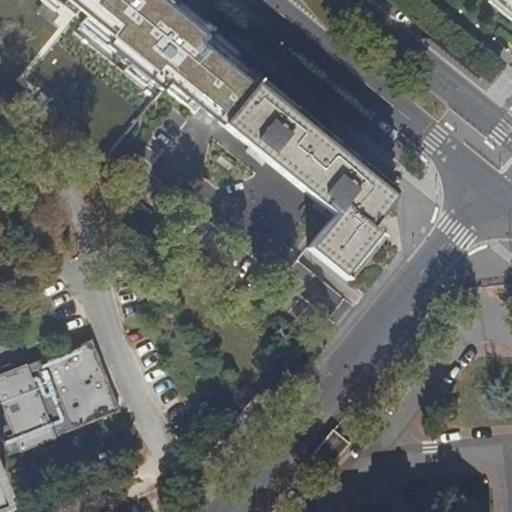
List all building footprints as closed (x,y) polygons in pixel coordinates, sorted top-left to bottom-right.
[(63,0),(92,22),(69,52),(76,57),(81,52),(97,65),(149,1),(146,0),(63,0)] [(511,0),(491,0),(511,17),(511,0)] [(198,49),(164,91),(194,116),(229,74),(198,49)] [(397,196),(256,84),(224,123),(335,216),(311,245),(348,275),(383,231),(379,227),(383,222),(379,219),(397,196)] [(0,511),(7,509),(0,492),(0,466),(9,463),(7,458),(105,418),(119,412),(90,341),(72,348),(0,377),(0,511)] [(351,442),(334,428),(309,460),(327,474),(351,442)]
